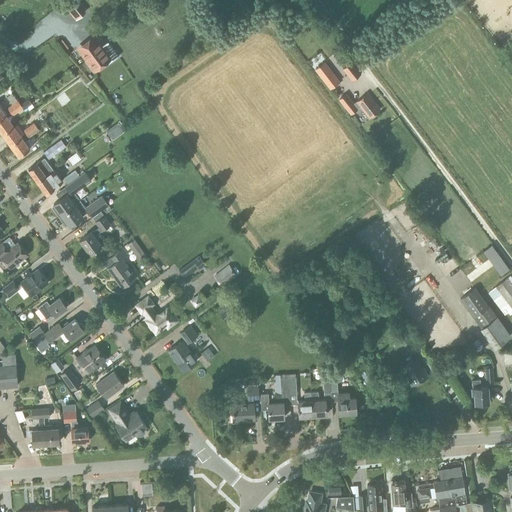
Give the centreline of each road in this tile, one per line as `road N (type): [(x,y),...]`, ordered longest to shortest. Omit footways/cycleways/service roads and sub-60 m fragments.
road 1 (tertiary): [(211,461),(0,169)]
road 2 (track): [(317,0),(511,263)]
road 3 (residential): [(0,475),(211,461)]
road 4 (tertiary): [(341,451),(511,436)]
